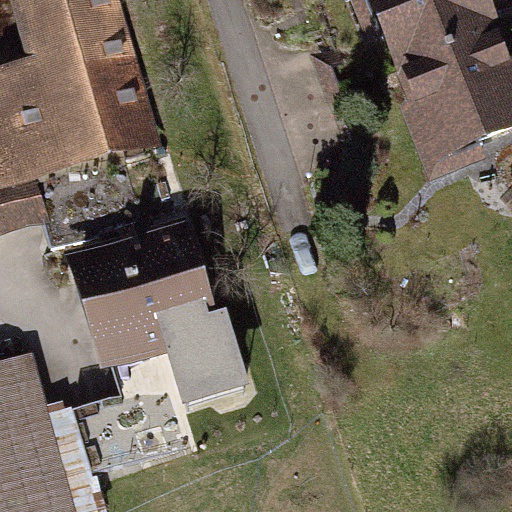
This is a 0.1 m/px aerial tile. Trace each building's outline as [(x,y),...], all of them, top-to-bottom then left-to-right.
[(160,146),(113,0),(17,0),(41,73),(0,85),(0,174),(1,176),(0,176),(0,242),(47,228),(34,186),(160,146)] [(391,49),(402,76),(497,34),(482,0),(346,0),(370,57),(391,49)] [(511,145),(511,71),(497,34),(402,76),(413,102),(400,107),(429,179),(511,145)] [(182,234),(71,267),(105,380),(216,348),(182,234)] [(26,359),(0,366),(0,511),(95,511),(67,410),(42,417),(26,359)]
